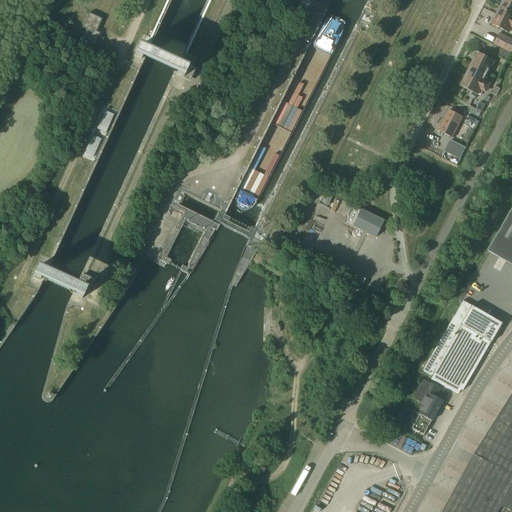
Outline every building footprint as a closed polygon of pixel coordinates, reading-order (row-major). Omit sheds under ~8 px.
[(324,14),(327,8),(311,0),(286,0),(286,2),(287,2),(286,5),(298,12),(303,1),(317,8),(316,10),(324,14)] [(511,0),(504,0),(492,25),(508,33),(511,27),(511,0)] [(102,19),(89,13),(82,28),(86,29),(81,40),(94,46),(100,34),(97,32),(102,19)] [(490,55),(506,63),(511,51),(511,41),(498,35),(492,47),(494,48),(490,55)] [(474,60),(461,87),(477,95),(480,89),(485,91),(489,84),(484,81),(494,61),(478,53),(473,55),(474,60)] [(494,87),(490,94),(496,96),(500,89),(494,87)] [(471,107),(469,112),(479,117),(485,105),(480,102),(476,110),(471,107)] [(449,111),(439,131),(452,138),(462,118),(449,111)] [(95,132),(104,135),(111,116),(102,113),(95,132)] [(84,155),(93,159),(101,141),(92,137),(84,155)] [(448,146),(451,148),(448,153),(460,159),(465,148),(450,141),(448,146)] [(201,197),(209,181),(199,176),(190,192),(201,197)] [(212,194),(223,199),(228,188),(217,183),(212,194)] [(344,222),(374,237),(382,221),(352,206),(344,222)] [(511,206),(487,248),(491,251),(511,263),(511,206)] [(339,232),(326,257),(355,272),(368,247),(339,232)] [(434,375),(460,390),(461,391),(489,342),(490,343),(500,324),(462,302),(422,372),(432,378),(434,375)] [(457,394),(460,390),(434,375),(432,378),(452,391),(457,394)] [(415,422),(411,429),(423,435),(427,429),(442,401),(434,397),(436,394),(437,394),(440,388),(431,384),(431,385),(422,380),(411,398),(421,403),(420,404),(423,406),(415,422)] [(511,511),(511,394),(474,455),(442,511),(511,511)]
